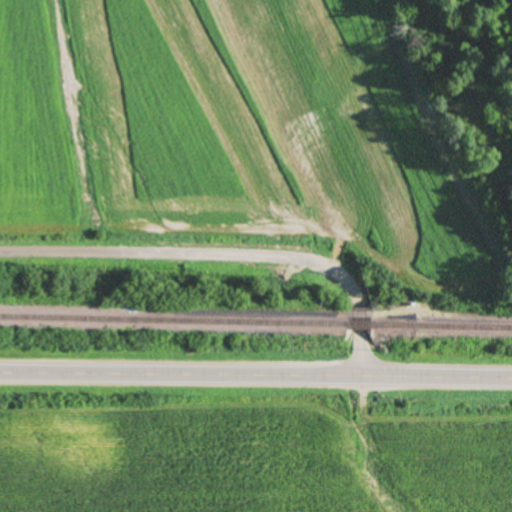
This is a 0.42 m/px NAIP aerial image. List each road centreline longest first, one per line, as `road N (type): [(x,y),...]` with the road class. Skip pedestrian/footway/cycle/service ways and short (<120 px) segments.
road 1 (primary): [(511,379),(0,372)]
road 2 (residential): [(364,376),(360,301),(342,276),(312,261),(0,250)]
